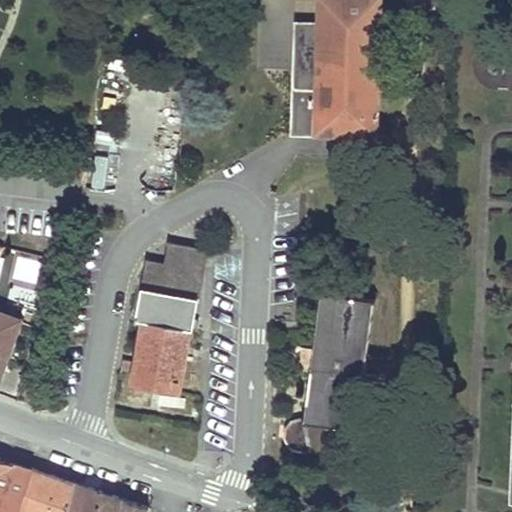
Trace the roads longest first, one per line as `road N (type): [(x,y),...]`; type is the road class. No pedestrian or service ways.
road 1 (residential): [(240,502),(257,239),(253,216),(236,199),(203,197),(122,253),(80,445)]
road 2 (residential): [(240,502),(80,445)]
